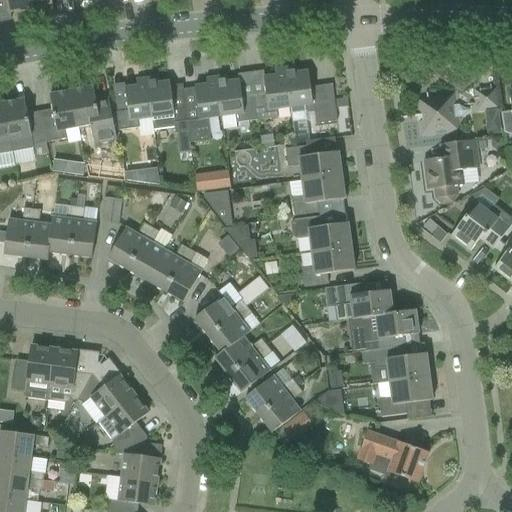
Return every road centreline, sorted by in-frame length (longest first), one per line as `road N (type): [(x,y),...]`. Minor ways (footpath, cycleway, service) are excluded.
road 1 (residential): [(474,488),(467,318),(386,247),(360,21)]
road 2 (tertiary): [(0,62),(99,36),(360,21)]
road 3 (residential): [(185,511),(188,418),(158,368),(111,327),(0,316)]
road 4 (tertiary): [(360,21),(511,25)]
